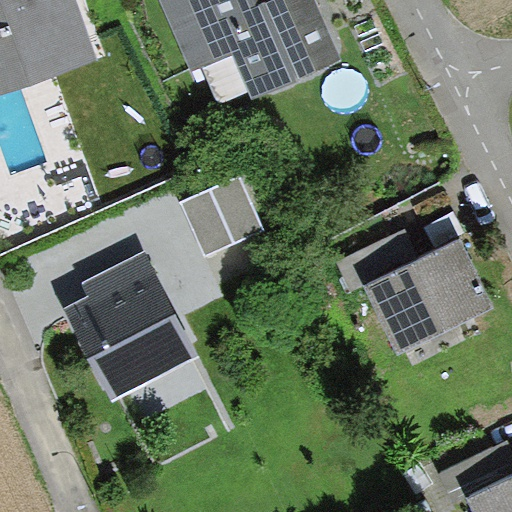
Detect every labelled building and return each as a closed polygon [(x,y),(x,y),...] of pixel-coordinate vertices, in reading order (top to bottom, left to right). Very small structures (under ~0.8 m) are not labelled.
[(76,0),(0,0),(0,93),(97,59),(76,0)] [(161,0),(191,70),(235,52),(254,98),(339,62),(312,0),(161,0)] [(242,179),(187,204),(212,256),(266,230),(242,179)] [(406,229),(337,264),(353,294),(368,286),(421,258),(406,229)] [(421,258),(368,286),(398,351),(493,303),(463,238),(421,258)] [(68,306),(112,395),(195,355),(144,251),(85,280),(92,294),(68,306)] [(497,443),(439,473),(450,493),(508,463),(497,443)] [(511,511),(511,477),(470,498),(477,511),(511,511)]
